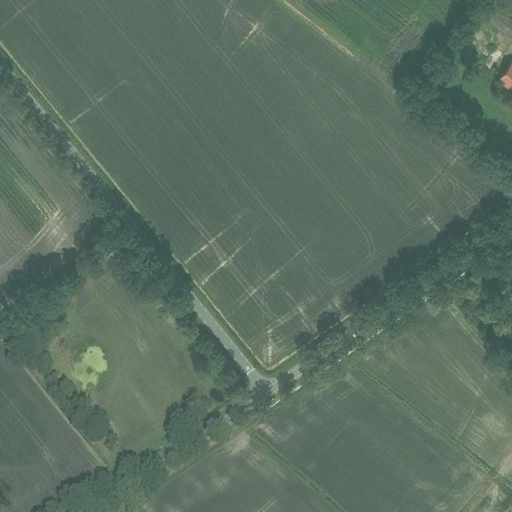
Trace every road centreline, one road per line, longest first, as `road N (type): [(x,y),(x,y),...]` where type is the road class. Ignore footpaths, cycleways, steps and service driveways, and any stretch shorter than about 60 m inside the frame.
road 1 (unclassified): [(265,394),(0,67)]
road 2 (tertiary): [(265,394),(511,222)]
road 3 (tertiary): [(94,511),(265,394)]
